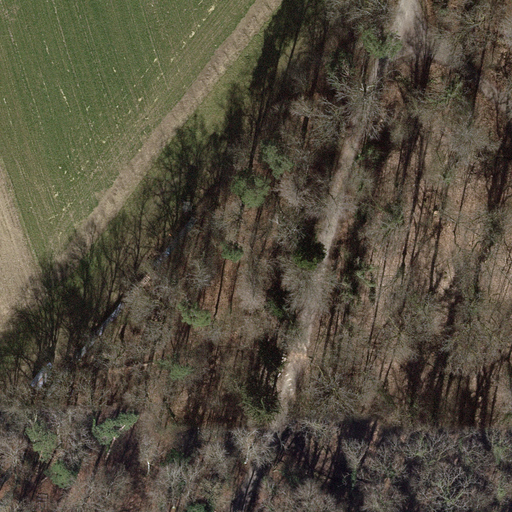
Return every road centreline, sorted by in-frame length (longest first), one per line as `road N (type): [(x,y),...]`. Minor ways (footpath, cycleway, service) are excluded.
road 1 (track): [(242,511),(275,435),(358,140),(401,29)]
road 2 (track): [(511,109),(455,59),(401,29)]
